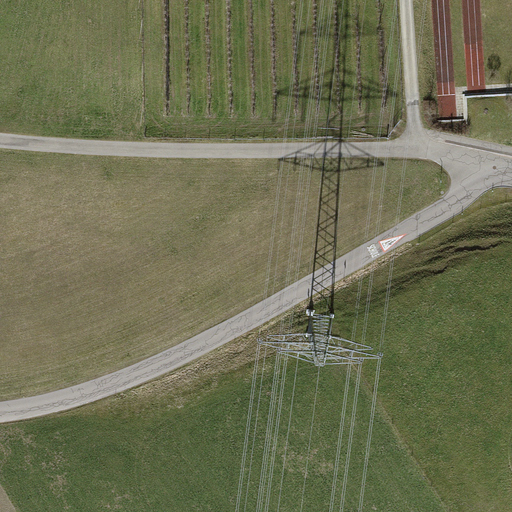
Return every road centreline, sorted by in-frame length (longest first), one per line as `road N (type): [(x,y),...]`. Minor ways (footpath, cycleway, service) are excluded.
road 1 (unclassified): [(479,163),(449,207),(157,369),(0,409)]
road 2 (track): [(0,138),(414,148),(479,163)]
road 3 (track): [(415,131),(409,0)]
